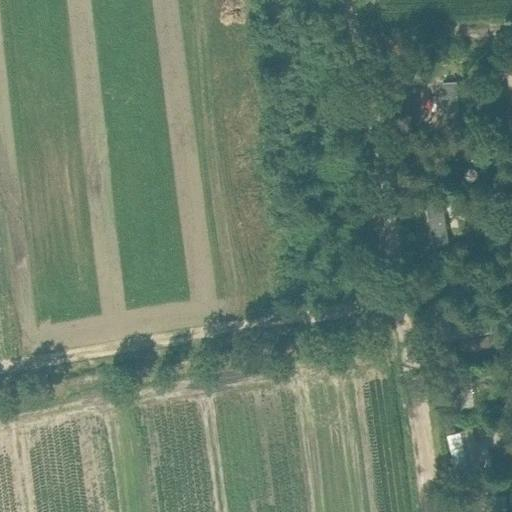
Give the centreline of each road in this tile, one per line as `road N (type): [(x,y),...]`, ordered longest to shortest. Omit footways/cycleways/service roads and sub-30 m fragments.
road 1 (track): [(0,366),(392,303)]
road 2 (track): [(352,30),(392,303)]
road 3 (track): [(392,303),(416,511)]
road 4 (track): [(511,23),(352,30)]
